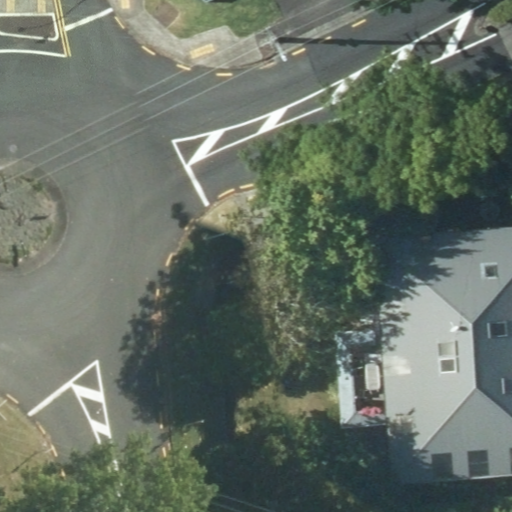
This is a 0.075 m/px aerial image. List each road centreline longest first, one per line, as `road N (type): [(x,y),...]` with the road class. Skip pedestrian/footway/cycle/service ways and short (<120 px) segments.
road 1 (residential): [(474,0),(114,165)]
road 2 (residential): [(123,511),(55,328)]
road 3 (residential): [(114,165),(125,202),(122,244),(106,282),(55,328)]
road 4 (residential): [(16,95),(60,108),(114,165)]
